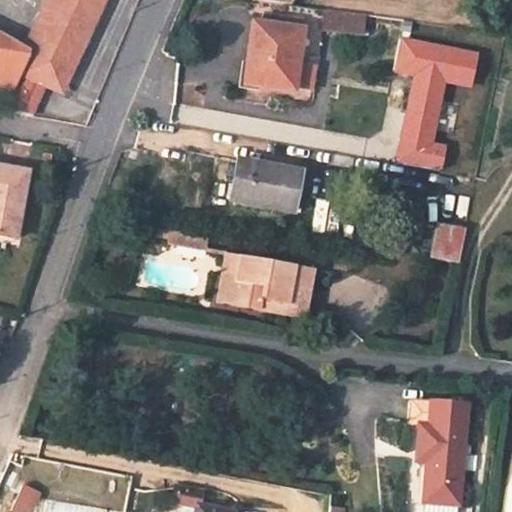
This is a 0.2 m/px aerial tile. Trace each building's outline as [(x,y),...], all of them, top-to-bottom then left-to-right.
[(0,91),(10,93),(1,111),(30,116),(45,84),(62,92),(103,0),(51,0),(28,52),(0,35),(0,91)] [(361,34),(364,15),(355,14),(327,10),(324,9),(322,29),(323,29),(361,34)] [(266,15),(264,25),(298,30),(300,19),(266,15)] [(302,31),(298,30),(264,25),(254,23),(245,83),(293,90),(294,87),(297,65),(302,31)] [(433,78),(469,86),(475,55),(400,40),(394,70),(416,75),(398,162),(429,169),(436,134),(422,131),(433,78)] [(297,65),(294,87),(311,89),(315,68),(297,65)] [(238,161),(230,199),(292,212),(300,173),(238,161)] [(0,167),(0,235),(15,239),(28,173),(0,167)] [(437,227),(436,230),(431,253),(430,259),(458,264),(465,232),(437,227)] [(425,252),(431,253),(436,230),(430,228),(425,252)] [(207,240),(173,233),(171,244),(205,251),(207,240)] [(216,303),(259,311),(261,302),(306,310),(314,271),(225,254),(216,303)] [(261,302),(259,311),(304,320),(306,310),(261,302)] [(426,461),(423,503),(457,505),(464,402),(426,399),(424,427),(418,427),(416,461),(426,461)] [(11,510),(14,511),(29,511),(38,493),(22,486),(11,510)] [(456,511),(457,505),(423,503),(421,511),(456,511)]
